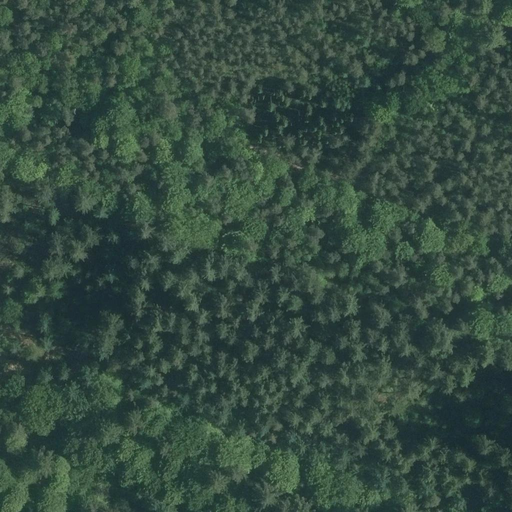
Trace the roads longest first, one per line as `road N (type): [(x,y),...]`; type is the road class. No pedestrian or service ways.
road 1 (track): [(511,244),(0,55)]
road 2 (track): [(0,402),(297,511)]
road 3 (track): [(499,0),(343,182)]
